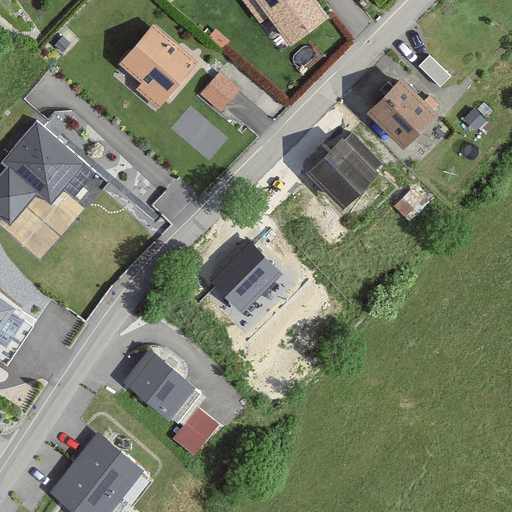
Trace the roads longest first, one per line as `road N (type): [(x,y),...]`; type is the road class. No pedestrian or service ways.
road 1 (residential): [(424,0),(196,225),(127,311)]
road 2 (unclassified): [(127,311),(0,500)]
